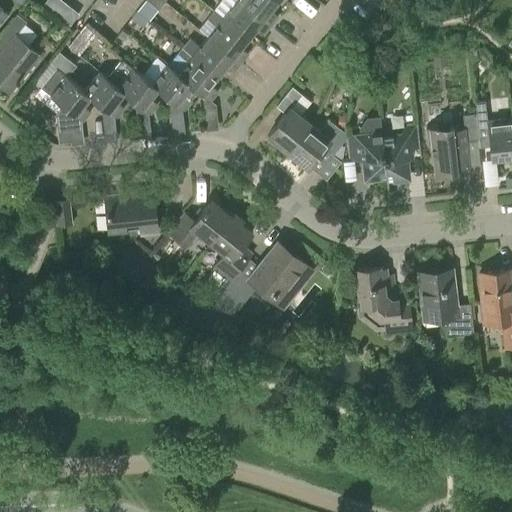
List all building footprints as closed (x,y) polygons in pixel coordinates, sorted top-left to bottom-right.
[(159,10),(158,9),(164,2),(161,0),(145,0),(137,11),(148,20),(150,21),(159,10)] [(268,23),(239,0),(236,0),(222,17),(248,37),(255,27),(261,32),(268,23)] [(277,0),(239,0),(268,23),(276,14),(270,9),(277,0)] [(75,13),(67,6),(58,17),(70,27),(78,17),(79,16),(75,13)] [(216,25),(207,36),(238,60),(246,51),(240,47),(248,37),(222,17),(214,10),(208,18),(216,25)] [(143,26),(148,20),(137,11),(131,17),(143,26)] [(0,83),(10,91),(40,54),(15,34),(26,21),(16,13),(0,32),(0,45),(3,48),(0,52),(0,83)] [(82,25),(67,42),(76,51),(92,33),(82,25)] [(190,38),(183,47),(218,74),(225,65),(231,69),(238,60),(207,36),(199,46),(190,38)] [(210,84),(218,74),(183,47),(168,65),(191,85),(208,98),(215,89),(210,84)] [(52,60),(58,65),(65,57),(59,52),(52,60)] [(157,88),(151,82),(132,67),(133,67),(122,58),(107,77),(118,86),(117,86),(124,91),(123,92),(148,111),(155,102),(150,97),(157,88)] [(168,65),(167,64),(151,82),(157,88),(181,108),(189,98),(183,94),(191,85),(168,65)] [(353,68),(343,67),(343,72),(347,77),(352,78),(353,68)] [(82,105),(89,96),(84,89),(65,74),(64,75),(56,68),(41,87),(80,119),(88,109),(82,105)] [(99,71),(84,89),(89,96),(114,115),(121,106),(116,101),(123,92),(124,91),(117,86),(118,86),(107,77),(99,71)] [(285,112),(267,135),(287,151),(310,123),(290,107),(301,94),(291,86),(276,105),(285,112)] [(511,117),(486,120),(484,101),(474,102),(475,111),(478,140),(488,139),(490,158),(511,156),(511,117)] [(457,168),(469,167),(466,141),(478,140),(475,111),(462,112),(464,127),(453,128),(452,124),(426,127),(428,145),(431,144),(434,175),(458,172),(457,168)] [(320,131),(310,123),(287,151),(308,167),(324,147),(333,154),(343,141),(344,131),(339,127),(329,120),(320,131)] [(386,177),(382,136),(381,132),(355,135),(358,159),(363,159),(365,178),(386,177)] [(408,133),(382,136),(386,177),(387,180),(407,178),(405,158),(410,157),(408,133)] [(139,227),(140,233),(157,231),(152,190),(104,195),(108,230),(139,227)] [(186,247),(198,232),(210,242),(231,214),(211,198),(194,220),(183,212),(167,231),(186,247)] [(71,223),(68,199),(54,201),(56,225),(71,223)] [(223,252),(212,267),(224,277),(215,289),(220,293),(239,270),(248,258),(237,249),(252,231),(231,214),(210,242),(223,252)] [(277,241),(248,277),(239,270),(220,293),(216,299),(239,307),(256,285),(275,301),(305,263),(277,241)] [(385,325),(385,332),(411,329),(408,300),(397,301),(396,298),(387,291),(384,267),(357,269),(362,314),(377,326),(385,325)] [(444,317),(446,335),(473,332),(470,302),(455,304),(451,267),(418,271),(423,319),(444,317)] [(503,320),(506,346),(511,345),(511,284),(510,269),(478,273),(484,322),(503,320)]
